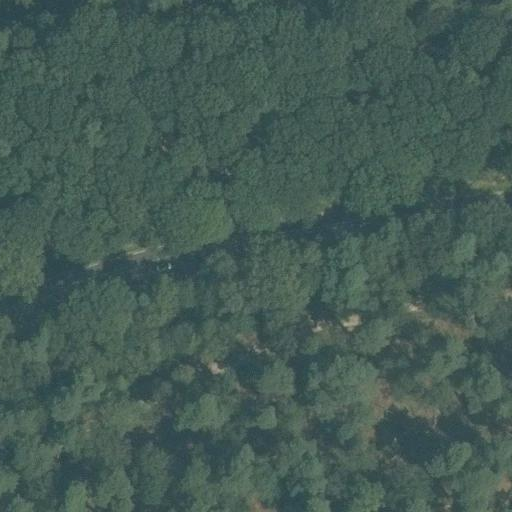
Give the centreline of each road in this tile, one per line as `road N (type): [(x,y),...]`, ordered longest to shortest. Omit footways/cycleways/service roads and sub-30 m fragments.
road 1 (track): [(511,365),(290,390),(0,506)]
road 2 (primary): [(0,315),(83,283),(235,244),(511,208)]
